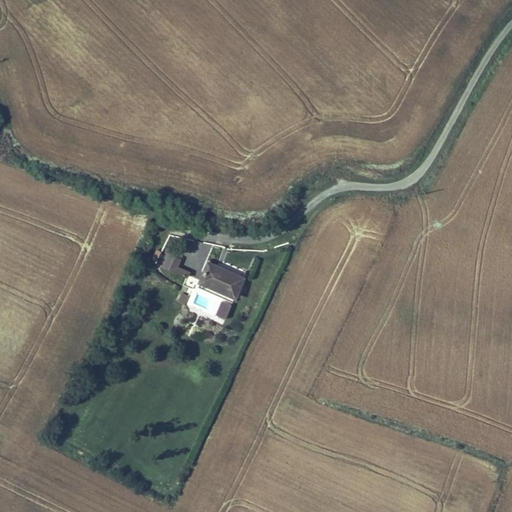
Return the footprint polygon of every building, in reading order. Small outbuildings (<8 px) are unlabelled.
[(166,253),(161,269),(188,276),(189,270),(178,267),(180,257),(166,253)] [(204,264),(191,258),(188,265),(201,271),(204,264)] [(234,291),(244,271),(222,260),(212,281),(234,291)] [(257,276),(244,271),(234,291),(247,297),(257,276)] [(227,319),(232,304),(222,300),(216,316),(227,319)]
